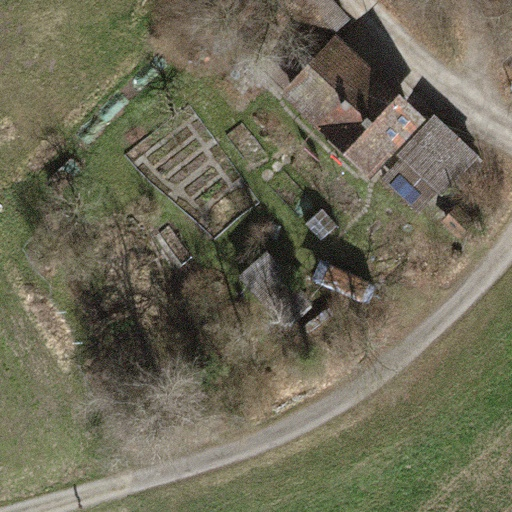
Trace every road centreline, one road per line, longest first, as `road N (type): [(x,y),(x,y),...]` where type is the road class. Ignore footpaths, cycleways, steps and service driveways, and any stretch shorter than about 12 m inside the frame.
road 1 (track): [(32,511),(287,444),(448,316),(484,274)]
road 2 (track): [(361,0),(441,80),(511,120)]
